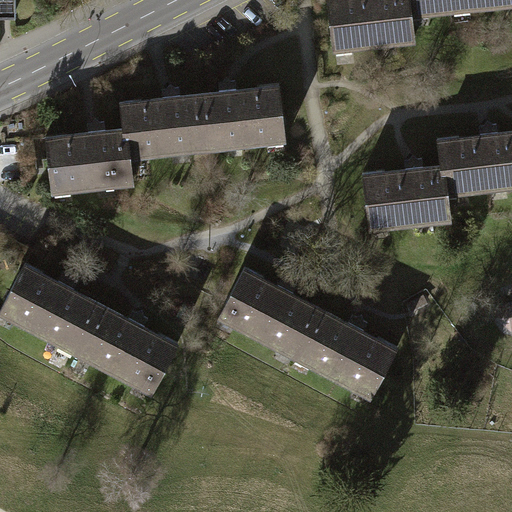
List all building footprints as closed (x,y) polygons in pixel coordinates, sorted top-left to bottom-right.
[(15,0),(0,0),(0,11),(16,11),(15,0)] [(410,16),(407,0),(327,0),(333,50),(351,48),(350,43),(377,40),(378,45),(395,43),(395,38),(412,36),(410,16)] [(486,2),(486,0),(407,0),(410,16),(428,14),(427,9),(452,6),(453,11),(470,10),(469,4),(486,2)] [(199,95),(205,143),(221,141),(222,147),(238,145),(238,139),(264,136),(265,141),(285,139),(278,82),(258,84),(258,88),(236,90),(235,79),(230,80),(225,76),(221,81),(217,81),(219,93),(199,95)] [(205,143),(199,95),(180,98),(179,86),(174,87),(169,83),(166,87),(161,88),(163,99),(142,102),(142,98),(121,101),(124,128),(128,157),(147,155),(147,150),(170,147),(171,153),(190,151),(189,145),(205,143)] [(128,157),(124,128),(106,131),(104,120),(99,121),(95,118),(92,122),(86,122),(87,133),(67,136),(66,132),(46,134),(53,192),(70,190),(70,184),(96,181),(97,187),(112,186),(112,180),(130,178),(128,157)] [(442,165),(446,194),(464,192),(464,186),(487,184),(488,190),(506,188),(505,182),(511,181),(511,132),(497,134),(495,123),(491,124),(487,120),(483,125),(479,125),(480,136),(458,139),(458,135),(439,137),(442,165)] [(446,194),(442,165),(422,167),(421,157),(416,158),(412,154),(409,159),(404,159),(406,171),(384,174),(383,169),(363,171),(370,229),(387,227),(386,221),(413,218),(413,224),(432,222),(431,216),(448,214),(446,194)] [(74,353),(99,304),(71,290),(76,280),(73,278),(72,272),(65,274),(60,272),(56,281),(42,275),(44,271),(24,261),(0,307),(0,313),(15,321),(18,316),(59,337),(56,344),(74,353)] [(293,357),(319,309),(291,294),(296,285),(292,283),(291,277),(285,279),(281,277),(275,287),(261,279),(263,276),(243,265),(217,315),(234,325),(236,321),(279,344),(277,348),(293,357)] [(495,318),(511,332),(511,302),(509,301),(495,318)] [(99,304),(74,353),(91,361),(93,356),(137,378),(134,385),(151,393),(177,341),(159,332),(157,335),(142,327),(146,318),(143,316),(141,310),(134,311),(131,310),(126,318),(99,304)] [(319,309),(293,357),(310,366),(313,360),(356,383),(353,389),(369,398),(397,346),(378,336),(376,338),(362,330),(366,322),(363,320),(361,315),(356,317),(351,314),(346,323),(319,309)]
